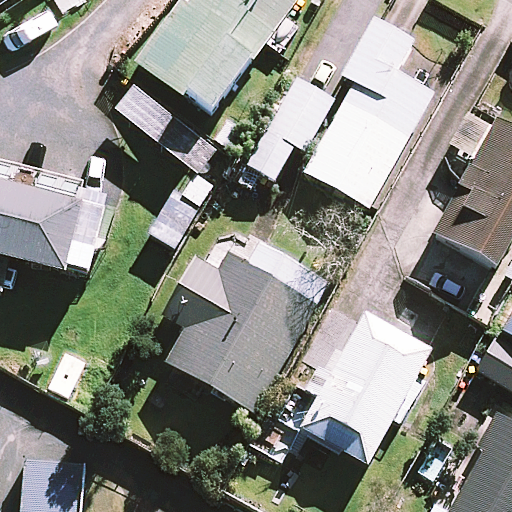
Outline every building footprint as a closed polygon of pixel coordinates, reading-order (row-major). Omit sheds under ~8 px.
[(189,0),(136,65),(203,121),(268,42),(281,53),(310,18),(288,0),(189,0)] [(413,46),(373,24),(342,82),(353,87),(305,177),(368,211),(429,97),(395,79),(413,46)] [(251,172),(276,185),(292,153),(302,158),(331,100),(295,82),(251,172)] [(215,156),(133,93),(116,115),(197,179),(215,156)] [(511,132),(495,124),(491,131),(461,114),(442,149),(472,166),(433,238),(494,272),(511,238),(511,132)] [(211,190),(187,175),(149,238),(174,252),(211,190)] [(80,208),(0,189),(0,295),(3,296),(10,264),(89,283),(91,275),(66,269),(80,208)] [(326,290),(216,227),(163,320),(187,334),(167,368),(253,417),(326,290)] [(310,368),(258,451),(283,467),(304,434),(365,472),(434,362),(363,317),(325,377),(310,368)] [(511,317),(503,334),(511,339),(511,317)] [(511,355),(493,345),(476,374),(511,394),(511,355)] [(91,370),(67,354),(44,388),(68,404),(91,370)] [(463,449),(489,403),(469,392),(443,438),(463,449)] [(436,493),(454,503),(449,511),(435,511),(432,510),(430,511),(511,511),(511,425),(502,419),(469,478),(450,467),(436,493)] [(33,461),(28,511),(89,511),(93,466),(33,461)]
